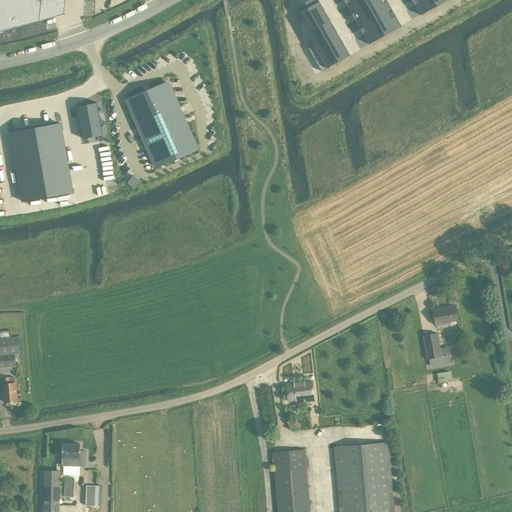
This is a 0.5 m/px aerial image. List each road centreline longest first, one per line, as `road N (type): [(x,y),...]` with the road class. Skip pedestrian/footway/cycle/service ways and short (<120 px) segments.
road 1 (unclassified): [(0,431),(179,402),(229,384),(511,239)]
road 2 (unclassified): [(166,0),(56,49),(0,60)]
